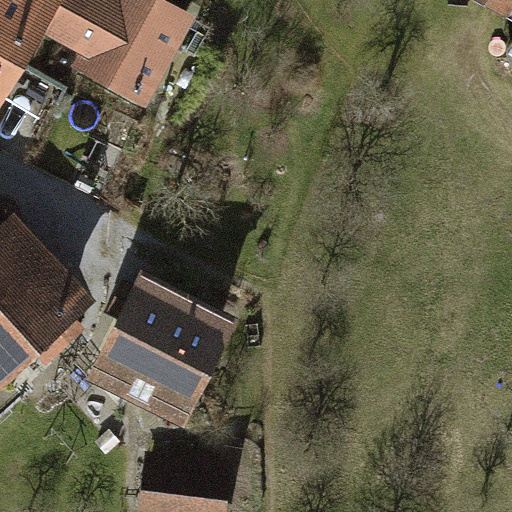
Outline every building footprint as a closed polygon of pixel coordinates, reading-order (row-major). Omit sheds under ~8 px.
[(82,65),(141,97),(186,14),(161,0),(118,0),(117,2),(114,0),(0,0),(0,48),(21,61),(26,63),(45,28),(90,51),(82,65)] [(511,0),(481,0),(511,14),(511,0)] [(0,48),(0,97),(21,61),(0,48)] [(2,104),(36,118),(49,88),(15,73),(2,104)] [(0,388),(101,289),(14,200),(0,213),(0,388)] [(137,272),(93,374),(193,418),(238,316),(137,272)] [(142,511),(225,511),(231,460),(150,451),(142,511)]
